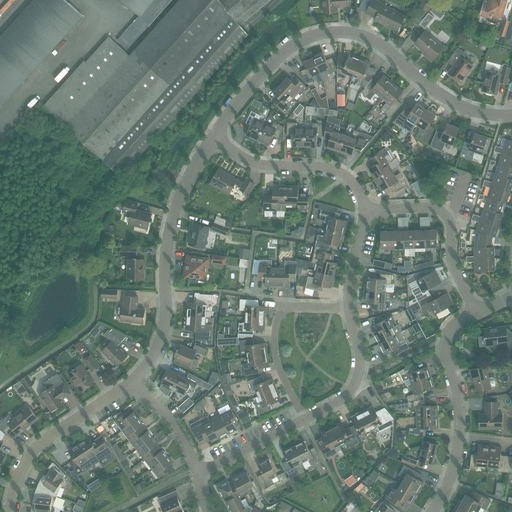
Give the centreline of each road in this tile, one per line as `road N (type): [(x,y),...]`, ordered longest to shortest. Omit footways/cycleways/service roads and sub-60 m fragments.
road 1 (residential): [(213,136),(278,59),(319,34),(365,38),(458,106),(511,116)]
road 2 (residential): [(131,384),(166,331),(166,246),(179,200),(213,136)]
road 3 (unclassified): [(433,511),(460,438),(445,339),(476,312)]
road 4 (residential): [(8,511),(30,446),(131,384)]
road 5 (unclassified): [(365,210),(358,191),(332,170),(263,166),(213,136)]
road 6 (residential): [(301,421),(277,373),(278,314),(346,309)]
road 7 (residential): [(301,421),(331,408),(354,385),(359,362),(346,309)]
